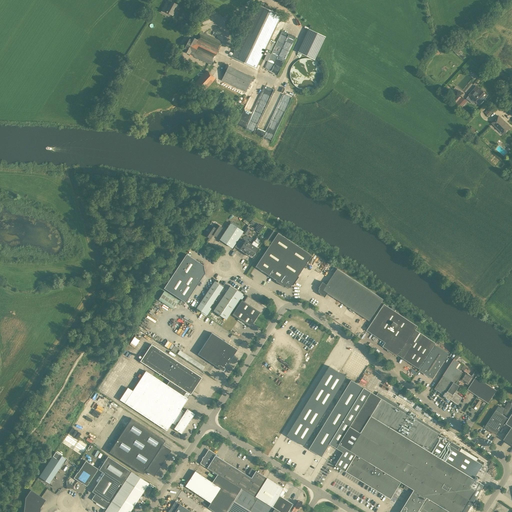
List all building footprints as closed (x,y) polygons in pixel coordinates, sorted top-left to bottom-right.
[(167,0),(161,12),(168,16),(169,14),(172,16),(178,6),(167,0)] [(279,16),(257,5),(234,54),(232,57),(255,68),(257,64),(279,16)] [(306,29),(296,53),(314,60),(324,36),(306,29)] [(191,37),(183,51),(189,54),(193,57),(211,65),(222,42),(200,31),(196,40),(191,37)] [(267,61),(264,68),(279,74),(293,37),(286,35),(287,34),(280,32),(272,54),(266,52),(263,60),(267,61)] [(246,92),(252,78),(228,67),(221,80),(246,92)] [(202,92),(215,79),(206,70),(193,84),(202,92)] [(472,91),(468,95),(469,96),(476,101),(476,102),(479,105),(487,96),(476,86),(472,91)] [(452,101),(456,105),(454,106),(459,111),(460,109),(467,101),(466,100),(462,97),(461,98),(458,95),(452,101)] [(489,108),(484,113),(488,116),(492,112),(489,108)] [(499,116),(492,123),(503,135),(510,127),(499,116)] [(230,223),(219,240),(219,242),(227,245),(232,248),(243,231),(230,223)] [(213,227),(210,225),(204,234),(210,238),(215,231),(218,233),(221,227),(216,224),(214,227),(213,227)] [(274,232),(271,230),(266,236),(270,239),(274,232)] [(298,277),(298,276),(311,255),(278,233),(255,266),(272,278),(271,278),(284,287),(285,286),(288,288),(290,287),(292,285),(298,277)] [(239,249),(245,254),(251,244),(246,241),(244,244),(239,240),(236,244),(241,247),(239,249)] [(253,241),(251,244),(245,254),(251,258),(251,257),(257,248),(256,248),(258,244),(253,241)] [(164,288),(185,303),(205,273),(205,275),(206,274),(205,274),(205,273),(205,272),(204,271),(204,270),(204,269),(204,268),(203,267),(203,266),(203,265),(203,264),(203,265),(186,254),(164,288)] [(337,269),(327,285),(323,282),(319,288),(320,288),(318,290),(319,292),(321,294),(320,294),(325,297),(328,293),(365,318),(369,321),(383,299),(337,269)] [(223,287),(214,281),(196,308),(201,312),(201,313),(205,316),(206,315),(207,315),(211,309),(209,308),(211,305),(221,289),(223,287)] [(240,293),(230,286),(215,308),(213,311),(226,320),(243,294),(240,293)] [(158,300),(173,310),(179,301),(164,291),(158,300)] [(256,301),(247,296),(244,301),(241,300),(232,315),(238,319),(250,327),(256,318),(260,312),(261,313),(265,307),(259,303),(256,301)] [(418,331),(420,329),(417,327),(418,326),(384,304),(368,328),(367,330),(375,336),(385,343),(383,346),(390,351),(398,356),(398,355),(419,369),(436,343),(418,331)] [(197,354),(205,359),(223,371),(237,350),(211,333),(197,354)] [(151,344),(140,361),(169,381),(167,385),(145,371),(124,403),(166,431),(172,423),(176,426),(174,429),(181,434),(188,424),(194,414),(187,409),(185,412),(181,409),(182,406),(188,399),(187,398),(190,394),(190,395),(192,393),(202,377),(201,377),(151,344)] [(419,370),(432,379),(449,354),(435,345),(419,370)] [(177,354),(202,370),(204,367),(179,350),(177,354)] [(446,398),(450,400),(458,404),(462,397),(455,392),(459,386),(455,384),(463,372),(456,368),(459,363),(454,359),(443,376),(434,389),(444,395),(443,396),(446,398)] [(329,366),(287,436),(304,446),(347,377),(329,366)] [(462,381),(468,385),(473,377),(465,372),(460,379),(461,380),(461,381),(462,381)] [(476,377),(467,389),(488,403),(497,390),(476,377)] [(380,379),(375,388),(393,398),(398,389),(380,379)] [(309,449),(322,457),(330,444),(336,448),(343,452),(335,465),(345,471),(385,495),(391,499),(393,496),(398,487),(401,482),(411,488),(414,490),(402,509),(400,511),(467,511),(484,485),(480,483),(474,479),(478,472),(480,469),(483,465),(459,451),(462,447),(440,433),(441,432),(416,416),(417,414),(412,411),(410,413),(398,406),(398,405),(378,393),(377,396),(371,392),(364,388),(351,380),(309,449)] [(498,407),(496,410),(507,418),(511,409),(511,405),(511,404),(510,404),(509,403),(508,403),(507,405),(504,409),(502,408),(502,409),(500,408),(498,407)] [(486,425),(484,427),(496,435),(507,418),(496,410),(486,425)] [(511,427),(503,440),(511,445),(511,413),(506,423),(511,427)] [(145,470),(154,475),(165,458),(170,450),(162,445),(165,440),(131,418),(109,452),(142,474),(145,470)] [(61,443),(82,454),(88,444),(67,432),(61,443)] [(210,503),(208,507),(215,511),(279,511),(274,509),(272,511),(269,511),(273,507),(280,511),(287,511),(293,504),(279,495),(283,488),(255,471),(251,478),(215,455),(214,454),(208,450),(201,462),(200,464),(202,465),(217,474),(212,482),(195,471),(185,486),(210,503)] [(43,470),(39,477),(41,478),(52,486),(52,485),(55,482),(51,480),(52,479),(53,477),(57,472),(66,458),(55,452),(43,470)] [(109,503),(108,502),(120,484),(121,485),(130,471),(108,456),(99,470),(104,473),(92,492),(95,494),(91,499),(105,509),(109,503)] [(78,472),(77,472),(73,478),(81,483),(82,483),(87,486),(98,469),(85,461),(78,472)] [(129,511),(142,494),(149,483),(131,472),(104,511),(129,511)] [(39,511),(40,508),(45,500),(30,490),(25,498),(23,511),(39,511)] [(202,511),(203,510),(206,511),(209,511),(211,511),(198,502),(191,511),(177,503),(178,502),(175,500),(173,503),(173,504),(167,511),(202,511)]
